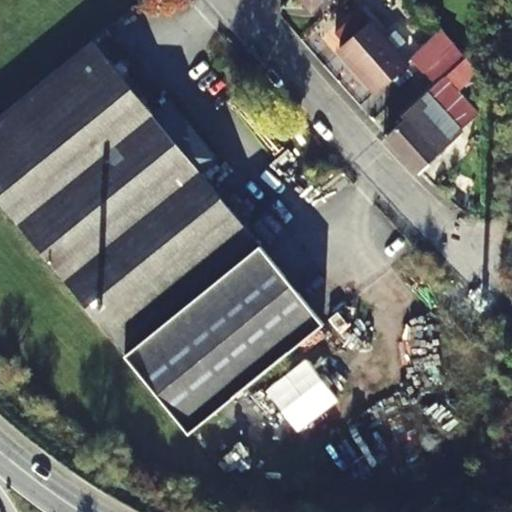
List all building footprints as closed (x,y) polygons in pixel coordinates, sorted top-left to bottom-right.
[(303,0),(311,9),(321,0),(303,0)] [(377,93),(409,64),(361,9),(335,32),(344,42),(337,48),(377,93)] [(424,72),(425,71),(456,43),(443,29),(411,58),(424,72)] [(0,115),(0,201),(70,287),(189,434),(324,324),(201,172),(218,159),(169,100),(152,114),(93,40),(0,115)] [(405,118),(387,134),(420,171),(439,152),(437,149),(478,113),(458,90),(479,70),(456,43),(425,71),(435,84),(402,114),(405,118)]
